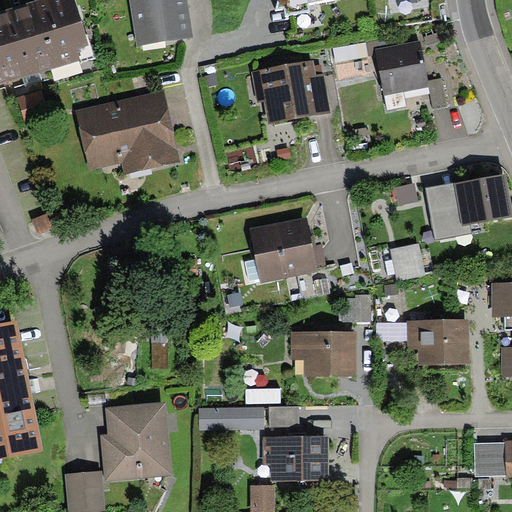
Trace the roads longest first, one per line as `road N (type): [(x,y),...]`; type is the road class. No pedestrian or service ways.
road 1 (residential): [(511,132),(483,148),(215,196),(0,268)]
road 2 (residential): [(365,511),(364,461),(371,437),(388,423),(511,420)]
road 3 (residential): [(471,0),(511,120)]
